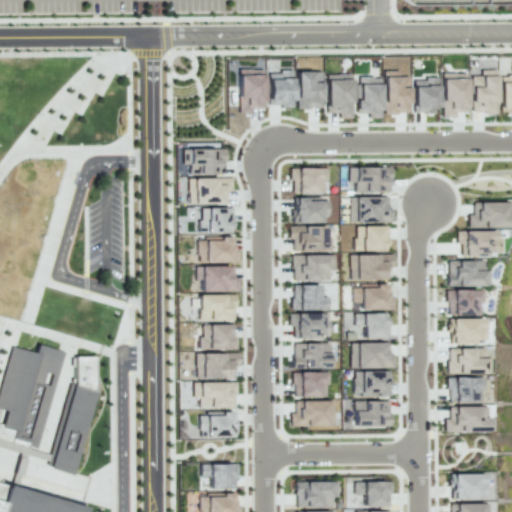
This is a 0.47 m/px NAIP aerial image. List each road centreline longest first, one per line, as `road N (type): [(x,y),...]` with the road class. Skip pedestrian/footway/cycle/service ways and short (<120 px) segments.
road 1 (tertiary): [(150,511),(145,36)]
road 2 (tertiary): [(511,34),(145,36)]
road 3 (residential): [(259,511),(261,154)]
road 4 (residential): [(261,154),(270,145),(511,142)]
road 5 (residential): [(417,452),(416,221),(425,203)]
road 6 (residential): [(259,453),(417,452)]
road 7 (tertiary): [(145,36),(0,38)]
